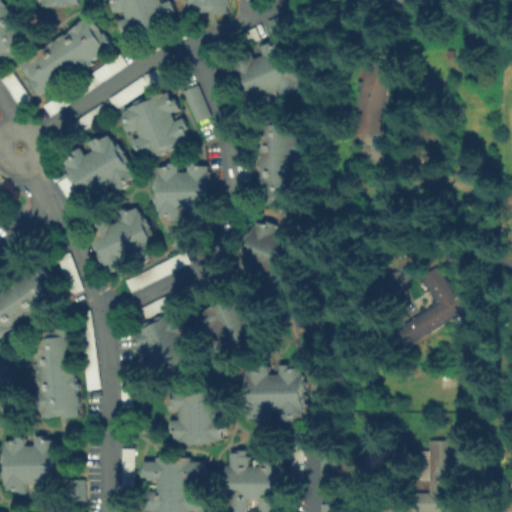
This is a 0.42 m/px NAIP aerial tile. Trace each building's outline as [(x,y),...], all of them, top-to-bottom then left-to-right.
[(0,0),(0,59),(29,43),(5,0),(0,0)] [(177,18),(169,0),(108,0),(115,15),(125,39),(177,18)] [(188,0),(189,12),(228,12),(227,0),(188,0)] [(267,17),(272,35),(303,26),(298,8),(267,17)] [(37,93),(114,48),(93,13),(17,58),(37,93)] [(249,106),(300,84),(280,36),(259,45),(261,51),(231,64),(249,106)] [(125,63),(118,53),(85,74),(92,85),(125,63)] [(375,132),(389,64),(365,59),(350,127),(375,132)] [(106,93),(112,105),(165,78),(159,67),(106,93)] [(0,76),(0,78),(18,106),(28,99),(9,70),(0,76)] [(180,89),(196,82),(210,113),(194,120),(180,89)] [(192,139),(181,111),(180,112),(171,88),(117,108),(127,133),(129,133),(139,159),(192,139)] [(49,115),(67,103),(60,92),(42,104),(49,115)] [(103,114),(98,105),(70,122),(76,131),(103,114)] [(259,202),(299,202),(299,122),(259,122),(259,202)] [(82,200),(113,186),(114,188),(134,179),(113,132),(62,154),(82,200)] [(209,161),(185,161),(185,162),(155,162),(155,215),(210,215),(209,161)] [(247,165),(237,165),(237,183),(247,183),(247,165)] [(137,203),(85,225),(106,273),(157,251),(137,203)] [(254,219),(300,236),(280,291),(234,274),(254,219)] [(189,262),(183,250),(124,277),(129,290),(189,262)] [(58,254),(66,292),(78,289),(71,251),(58,254)] [(0,285),(0,332),(54,295),(32,263),(0,285)] [(394,326),(405,343),(467,307),(441,263),(419,275),(435,302),(394,326)] [(136,307),(142,319),(171,306),(166,294),(136,307)] [(249,346),(235,296),(204,305),(219,355),(249,346)] [(129,330),(145,376),(187,362),(171,316),(129,330)] [(87,389),(99,387),(93,337),(91,337),(89,323),(78,325),(87,389)] [(39,416),(79,413),(73,326),(33,329),(39,416)] [(0,354),(0,409),(9,409),(10,354),(0,354)] [(304,419),(303,362),(244,363),(244,419),(304,419)] [(170,387),(222,386),(224,441),(172,442),(170,387)] [(4,491),(57,490),(56,433),(33,434),(33,442),(25,442),(25,435),(3,435),(4,491)] [(303,434),(289,433),(288,478),(302,478),(303,434)] [(447,511),(448,438),(427,438),(427,492),(414,492),(413,511),(447,511)] [(132,447),(120,447),(119,497),(131,497),(132,447)] [(281,511),(280,454),(248,454),(248,449),(224,450),(225,511),(248,511),(248,503),(257,503),(257,511),(281,511)] [(205,511),(204,454),(140,455),(140,479),(145,479),(145,511),(205,511)] [(319,478),(333,479),(334,458),(320,457),(319,478)] [(319,511),(334,511),(335,503),(320,503),(319,511)]
